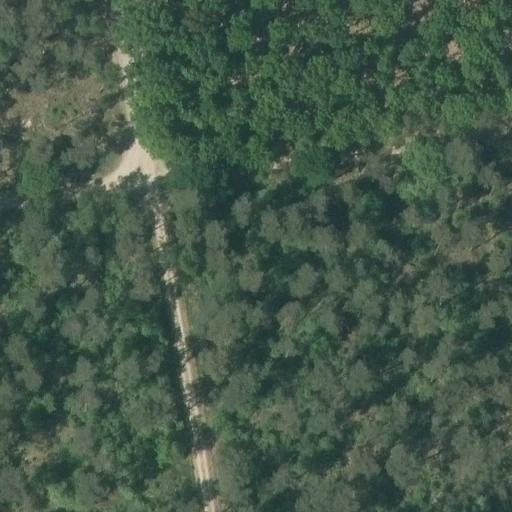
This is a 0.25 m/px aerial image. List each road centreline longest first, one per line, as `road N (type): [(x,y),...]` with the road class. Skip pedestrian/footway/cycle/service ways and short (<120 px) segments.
road 1 (track): [(511,133),(146,187)]
road 2 (track): [(146,187),(203,511)]
road 3 (track): [(114,0),(146,187)]
road 4 (track): [(146,187),(0,208)]
